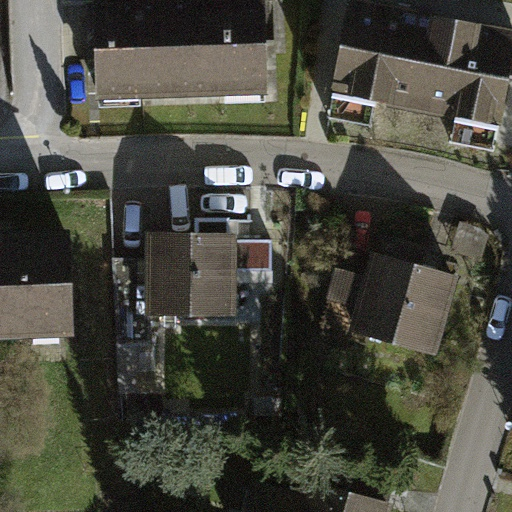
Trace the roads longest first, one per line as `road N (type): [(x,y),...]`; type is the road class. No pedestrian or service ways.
road 1 (residential): [(32,168),(289,162),(410,178),(511,207)]
road 2 (residential): [(462,511),(511,334)]
road 3 (residential): [(29,0),(32,168)]
